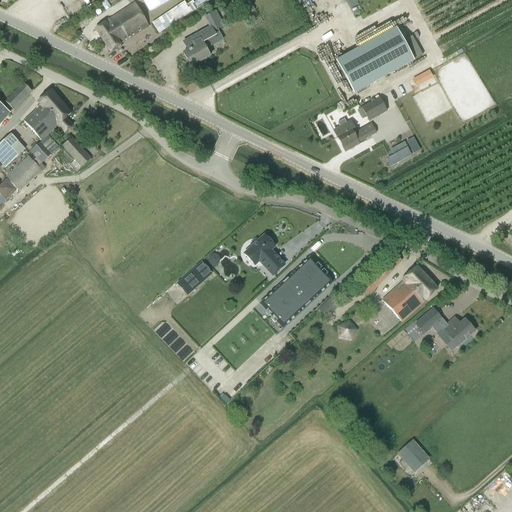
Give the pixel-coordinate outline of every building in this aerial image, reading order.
[(141,0),(149,13),(170,0),(141,0)] [(192,1),(186,5),(184,3),(152,24),(159,34),(191,13),(209,0),(199,0),(198,0),(197,0),(193,3),(192,1)] [(120,45),(148,27),(135,3),(109,19),(95,29),(110,52),(120,46),(120,45)] [(250,4),(237,11),(241,18),(254,10),(250,4)] [(183,43),(188,51),(183,54),(191,67),(209,57),(206,50),(203,45),(216,38),(213,33),(224,27),(215,11),(204,18),(210,29),(183,43)] [(401,28),(396,31),(395,30),(336,62),(354,95),(413,62),(401,40),(406,37),(401,28)] [(428,73),(412,81),(415,87),(431,78),(428,73)] [(13,111),(32,92),(23,84),(5,102),(13,111)] [(50,104),(56,98),(50,91),(37,103),(40,107),(24,122),(41,142),(46,136),(57,127),(59,124),(52,116),(53,114),(52,112),(50,114),(47,111),(51,108),(49,106),(50,104)] [(70,114),(56,98),(50,104),(49,106),(51,108),(47,111),(50,114),(52,112),(53,114),(52,116),(59,124),(57,127),(64,134),(72,126),(65,119),(70,114)] [(369,122),(386,113),(379,100),(362,109),(369,122)] [(0,122),(9,112),(0,104),(0,122)] [(337,123),(340,128),(336,131),(340,137),(337,139),(342,149),(346,146),(349,151),(358,145),(358,144),(375,134),(370,125),(358,132),(359,133),(354,136),(351,132),(354,130),(350,123),(347,124),(344,120),(337,123)] [(0,162),(5,168),(24,150),(10,135),(0,144),(0,162)] [(46,136),(41,142),(30,152),(41,164),(57,149),(46,136)] [(80,168),(90,159),(71,139),(62,147),(80,168)] [(391,166),(411,156),(404,144),(396,148),(399,153),(393,156),(387,159),(391,166)] [(6,178),(7,179),(0,184),(0,204),(5,200),(6,201),(17,190),(19,192),(41,172),(28,158),(6,178)] [(252,247),(253,248),(244,255),(254,266),(258,262),(272,277),(284,267),(273,255),(271,257),(268,253),(274,248),(272,245),(272,243),(268,239),(266,239),(264,237),(258,243),(258,242),(257,242),(256,242),(255,242),(254,242),(253,242),(253,243),(252,243),(252,244),(252,245),(252,246),(252,247)] [(208,258),(208,261),(209,264),(211,265),(214,265),(217,264),(218,262),(218,259),(217,257),(215,255),(212,255),(210,256),(208,258)] [(368,297),(401,262),(392,255),(378,270),(377,268),(356,290),(358,292),(360,290),(368,297)] [(282,284),(260,304),(266,311),(265,313),(269,317),(270,316),(272,317),(270,319),(275,323),(276,322),(278,324),(283,328),(305,308),(332,283),(325,276),(327,275),(323,270),(321,272),(320,270),(321,268),(317,264),(315,265),(314,263),(309,259),(287,279),(289,282),(285,286),(282,284)] [(201,264),(175,286),(186,298),(211,275),(201,264)] [(426,302),(437,291),(433,285),(416,268),(401,281),(403,283),(382,302),(402,324),(426,302)] [(333,296),(332,297),(319,310),(327,319),(342,304),(333,296)] [(451,322),(446,326),(441,321),(443,320),(433,308),(414,325),(424,336),(432,329),(437,334),(442,330),(457,347),(462,343),(463,345),(465,345),(469,343),(469,341),(467,339),(475,332),(465,321),(456,328),(451,322)] [(347,342),(359,332),(349,318),(336,328),(347,342)] [(413,473),(428,460),(412,442),(397,455),(413,473)] [(420,490),(427,498),(434,493),(427,484),(420,490)]
